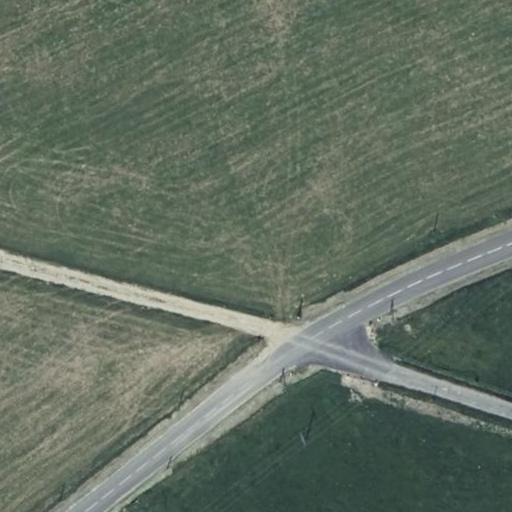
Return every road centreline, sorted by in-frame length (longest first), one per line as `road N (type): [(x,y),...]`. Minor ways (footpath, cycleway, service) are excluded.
road 1 (track): [(0,260),(308,343)]
road 2 (secondary): [(308,343),(90,511)]
road 3 (secondary): [(511,246),(308,343)]
road 4 (unclassified): [(308,343),(511,417)]
